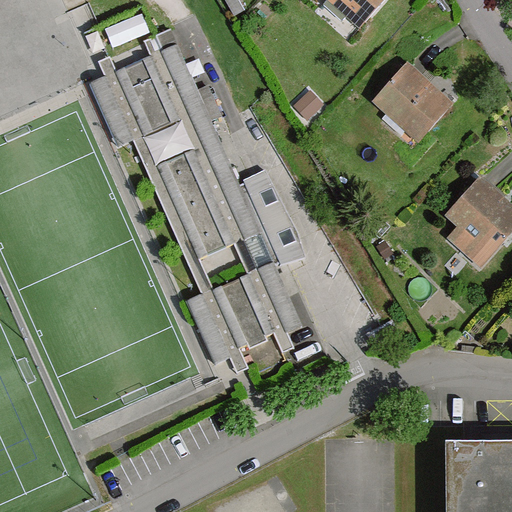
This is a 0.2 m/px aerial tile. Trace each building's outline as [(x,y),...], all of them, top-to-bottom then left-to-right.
[(329,0),(330,1),(325,6),(343,22),(353,11),(367,23),(386,0),(329,0)] [(146,43),(153,59),(155,63),(166,58),(164,54),(160,47),(156,38),(146,43)] [(199,94),(179,48),(164,54),(166,58),(155,63),(153,59),(118,75),(145,136),(181,120),(179,115),(190,111),(208,151),(198,156),(195,151),(159,167),(200,260),(237,245),(235,240),(245,235),(247,240),(260,234),(261,233),(241,187),(220,140),(212,122),(199,94)] [(204,296),(232,359),(239,375),(249,370),(240,349),(241,349),(215,292),(200,260),(159,167),(145,136),(118,75),(110,58),(99,63),(106,78),(134,141),(204,296)] [(407,70),(377,103),(390,115),(384,120),(403,137),(413,126),(426,137),(451,110),(407,70)] [(134,141),(106,78),(90,85),(118,149),(134,141)] [(210,89),(199,94),(212,122),(222,117),(210,89)] [(179,115),(181,120),(195,151),(198,156),(208,151),(190,111),(179,115)] [(244,185),(241,187),(261,233),(260,234),(262,238),(264,237),(276,265),(276,266),(280,265),(280,267),(307,258),(299,235),(267,172),(244,183),(244,185)] [(511,211),(479,183),(449,216),(462,228),(451,239),(483,268),(511,235),(511,211)] [(235,240),(237,245),(251,276),(276,333),(285,354),(296,349),(289,335),(270,291),(261,272),(247,240),(245,235),(235,240)] [(276,266),(276,265),(261,272),(270,291),(284,285),(276,266)] [(276,333),(251,276),(215,292),(241,349),(276,333)] [(304,328),(284,285),(270,291),(289,335),(304,328)] [(232,359),(204,296),(190,303),(218,365),(232,359)] [(400,334),(392,321),(382,326),(367,335),(375,348),(400,334)] [(511,511),(511,444),(449,446),(449,511),(511,511)]
